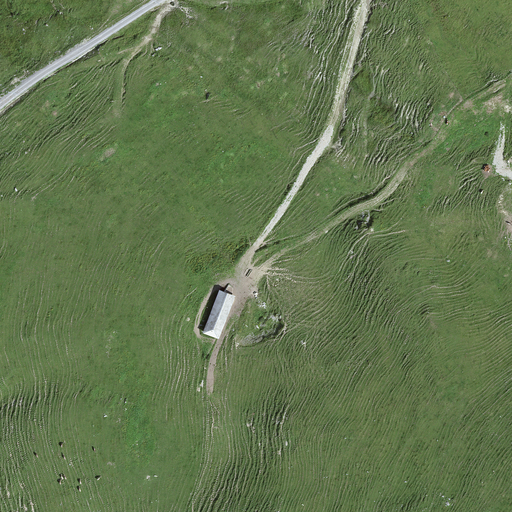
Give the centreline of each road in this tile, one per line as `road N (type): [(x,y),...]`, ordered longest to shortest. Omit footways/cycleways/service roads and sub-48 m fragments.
road 1 (track): [(510,78),(465,104),(383,195),(247,273)]
road 2 (track): [(369,0),(331,123),(246,259),(247,273)]
road 3 (track): [(159,0),(0,105)]
